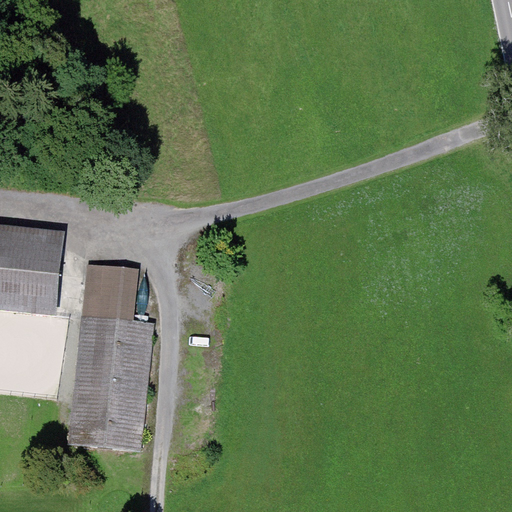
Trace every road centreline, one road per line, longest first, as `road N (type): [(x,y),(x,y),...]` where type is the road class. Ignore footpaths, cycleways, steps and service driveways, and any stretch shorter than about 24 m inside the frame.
road 1 (track): [(162,511),(170,321),(140,228),(250,211),(413,163),(511,120)]
road 2 (track): [(140,228),(0,201)]
